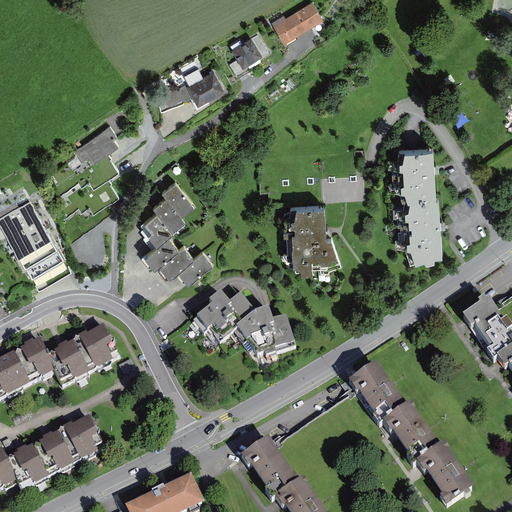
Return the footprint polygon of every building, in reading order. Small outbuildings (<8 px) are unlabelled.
[(292,42),(319,25),(309,8),(282,25),(280,21),(268,29),(280,49),(283,48),(284,50),(294,44),(292,42)] [(257,65),(267,58),(256,41),(249,45),(247,42),(226,56),(233,66),(225,71),(233,82),(245,74),(242,70),(255,62),(257,65)] [(194,111),(222,95),(210,75),(199,81),(195,74),(181,82),(186,90),(183,91),(194,111)] [(173,93),(159,100),(152,104),(158,118),(180,110),(188,105),(193,115),(196,114),(182,91),(175,95),(173,93)] [(78,166),(84,162),(89,169),(106,157),(118,149),(112,141),(115,139),(109,131),(71,157),(78,166)] [(434,203),(430,154),(402,155),(401,164),(396,165),(394,172),(400,173),(400,188),(397,189),(396,196),(402,212),(398,221),(406,222),(407,229),(405,233),(398,234),(396,246),(402,246),(402,252),(409,270),(422,265),(424,269),(433,266),(432,262),(440,262),(436,203),(434,203)] [(86,186),(91,193),(106,182),(118,174),(106,157),(89,169),(72,181),(79,191),(86,186)] [(119,199),(106,182),(91,193),(86,186),(79,191),(67,199),(79,216),(86,211),(92,218),(119,199)] [(177,224),(190,214),(173,191),(161,200),(165,204),(152,214),(156,220),(144,229),(151,239),(147,241),(156,253),(143,263),(152,275),(155,273),(168,289),(173,285),(182,297),(214,273),(201,255),(191,262),(182,251),(175,256),(166,244),(171,240),(170,237),(181,229),(177,224)] [(63,263),(29,204),(0,221),(0,236),(27,283),(63,263)] [(320,280),(339,273),(329,243),(323,243),(322,213),(291,214),(291,222),(288,224),(288,230),(292,231),(292,238),(289,238),(289,241),(284,241),(285,266),(291,267),(291,271),(293,278),(299,277),(300,280),(311,279),(311,276),(319,276),(320,280)] [(511,338),(508,334),(511,332),(511,331),(505,323),(502,324),(487,303),(484,305),(482,302),(477,305),(479,309),(463,320),(493,365),(497,362),(503,371),(508,369),(511,375),(511,338)] [(264,368),(294,357),(284,327),(270,331),(265,319),(252,324),(238,305),(226,314),(217,303),(206,312),(209,316),(193,327),(195,329),(191,332),(201,345),(208,341),(217,352),(231,343),(241,355),(245,352),(255,366),(252,368),(256,378),(266,375),(264,368)] [(60,396),(117,367),(101,336),(84,343),(82,342),(75,346),(77,349),(65,354),(62,352),(55,356),(56,358),(44,362),(37,349),(31,351),(30,349),(20,354),(21,357),(0,367),(0,406),(51,380),(60,396)] [(448,509),(480,487),(446,439),(442,442),(412,400),(409,403),(378,360),(347,381),(380,427),(384,424),(391,433),(395,430),(419,463),(426,473),(428,472),(442,492),(438,495),(448,509)] [(20,499),(102,457),(87,428),(71,436),(69,433),(63,436),(64,439),(51,445),(49,441),(40,446),(41,448),(38,450),(26,456),(25,454),(15,459),(17,462),(4,469),(0,462),(0,497),(15,489),(20,499)] [(328,511),(305,478),(301,481),(270,438),(243,457),(250,468),(253,466),(270,490),(267,493),(273,501),(277,498),(284,508),(287,506),(291,511),(328,511)] [(129,511),(185,511),(204,503),(190,475),(127,506),(129,511)]
